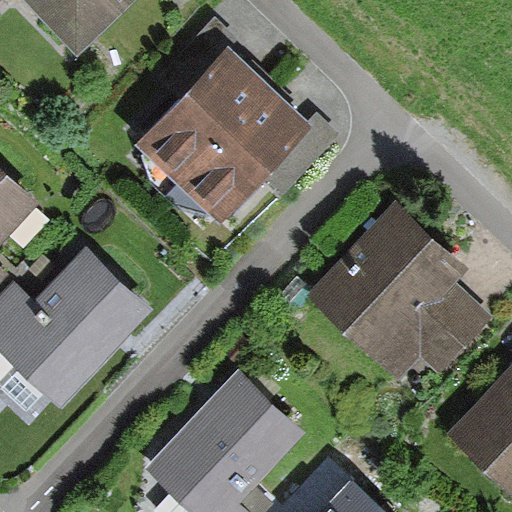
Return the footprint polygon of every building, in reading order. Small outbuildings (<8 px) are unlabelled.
[(43,0),(35,7),(70,45),(119,0),(43,0)] [(173,176),(260,87),(223,50),(135,139),(173,176)] [(173,176),(213,216),(301,127),(260,87),(173,176)] [(0,228),(25,202),(0,178),(0,228)] [(314,293),(370,348),(392,326),(433,366),(475,323),(429,278),(452,256),(401,205),(314,293)] [(0,348),(2,346),(50,393),(135,308),(82,256),(12,326),(0,313),(0,348)] [(511,370),(460,425),(511,474),(511,370)] [(238,511),(226,499),(290,432),(233,378),(153,462),(180,488),(156,511),(238,511)] [(373,511),(343,484),(316,511),(373,511)]
